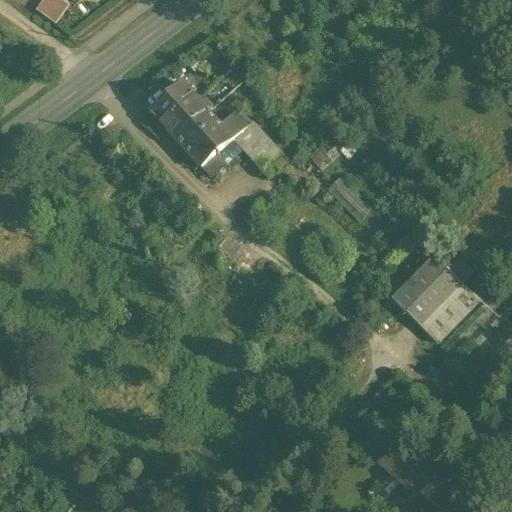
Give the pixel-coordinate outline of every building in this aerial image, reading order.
[(59,0),(46,0),(37,12),(56,26),(70,7),(59,0)] [(152,115),(176,141),(211,109),(207,104),(203,108),(184,86),(152,115)] [(176,141),(203,170),(217,158),(234,142),(250,128),(237,114),(222,128),(209,114),(213,110),(211,109),(176,141)] [(253,162),(272,144),(253,124),(250,128),(234,142),(244,153),(253,162)] [(226,168),(244,153),(234,142),(217,158),(226,168)] [(269,180),(288,162),(272,144),(253,162),(269,180)] [(212,181),(226,168),(217,158),(203,170),(212,181)] [(326,194),(359,227),(376,210),(343,177),(326,194)] [(421,329),(463,286),(435,258),(393,301),(421,329)] [(442,350),(460,369),(511,315),(511,277),(484,307),(442,350)] [(421,329),(438,345),(480,302),(463,286),(421,329)] [(511,315),(460,369),(483,391),(511,361),(511,315)] [(400,399),(391,408),(409,425),(418,416),(400,399)] [(375,463),(391,478),(411,457),(396,442),(375,463)] [(403,490),(401,492),(401,495),(407,502),(411,501),(413,499),(416,501),(429,487),(441,474),(443,472),(428,457),(425,461),(416,452),(411,457),(391,478),(392,479),(401,488),(403,490)] [(441,474),(429,487),(437,494),(428,503),(437,511),(484,511),(463,491),(461,493),(441,474)] [(401,488),(392,479),(379,492),(389,501),(401,488)] [(495,505),(502,511),(511,511),(511,489),(510,488),(495,505)]
